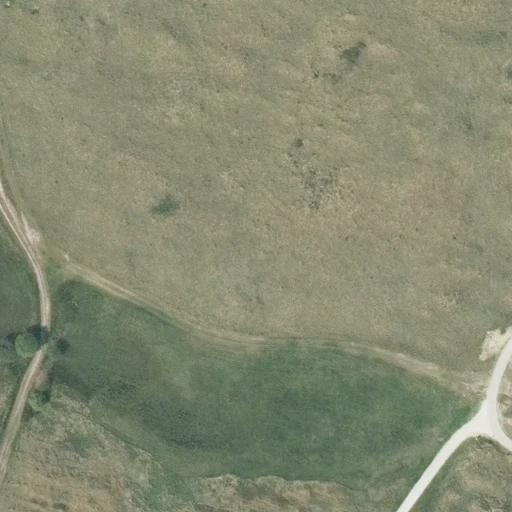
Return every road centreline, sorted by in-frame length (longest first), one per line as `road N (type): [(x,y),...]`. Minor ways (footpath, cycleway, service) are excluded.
road 1 (unknown): [(511,396),(423,366),(263,348),(194,329),(83,275),(40,287)]
road 2 (unknown): [(0,199),(37,264),(43,319),(0,478)]
